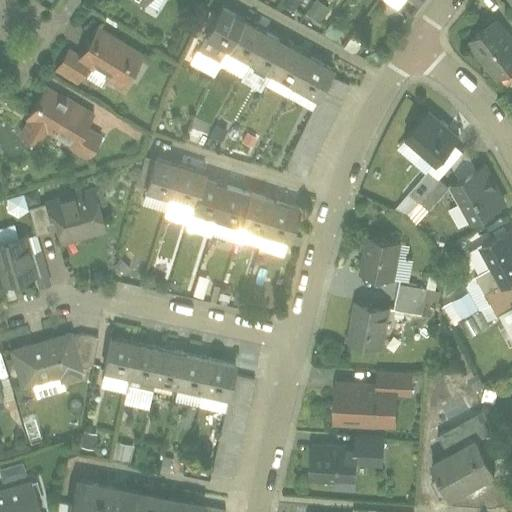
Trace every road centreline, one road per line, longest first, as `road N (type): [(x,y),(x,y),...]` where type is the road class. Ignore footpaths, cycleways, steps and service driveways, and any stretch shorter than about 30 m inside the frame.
road 1 (residential): [(295,342),(358,149),(418,48)]
road 2 (residential): [(295,342),(110,301),(54,303),(0,319)]
road 3 (residential): [(259,511),(295,342)]
road 4 (unknown): [(263,494),(108,447)]
road 5 (unknown): [(321,246),(206,168)]
road 6 (residential): [(511,139),(473,90),(418,48)]
